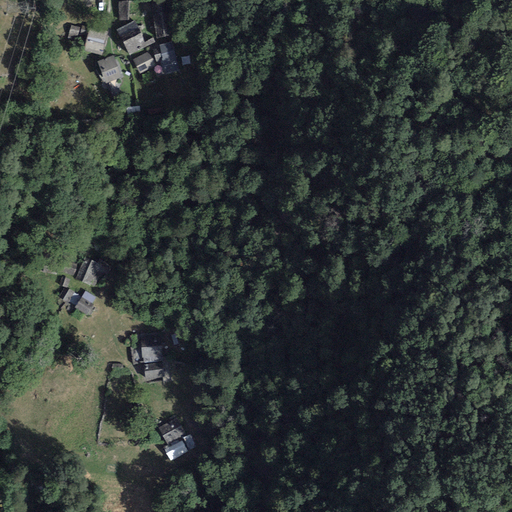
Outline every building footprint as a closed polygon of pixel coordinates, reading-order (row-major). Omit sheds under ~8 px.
[(119,21),(129,21),(129,0),(119,0),(119,21)] [(150,0),(157,38),(176,35),(169,0),(150,0)] [(116,29),(129,55),(155,41),(153,38),(145,42),(134,20),(116,29)] [(84,50),(103,54),(109,31),(90,26),(89,30),(71,25),(67,40),(86,44),(84,50)] [(164,74),(179,71),(173,42),(158,45),(159,48),(153,49),(156,63),(162,62),(164,74)] [(156,65),(148,51),(133,59),(140,73),(156,65)] [(122,77),(114,55),(98,61),(106,83),(122,77)] [(141,116),(140,106),(126,107),(127,117),(141,116)] [(76,278),(94,286),(99,276),(95,275),(97,270),(108,275),(113,264),(99,258),(97,262),(86,257),(76,278)] [(60,270),(73,275),(75,267),(62,263),(60,270)] [(57,273),(58,265),(43,264),(43,272),(57,273)] [(70,279),(63,276),(60,284),(64,286),(65,285),(68,286),(70,279)] [(59,297),(91,316),(93,312),(90,310),(91,308),(77,300),(80,295),(66,286),(59,297)] [(83,295),(93,301),(96,296),(85,290),(83,295)] [(163,361),(161,336),(141,338),(143,362),(163,361)] [(164,376),(164,368),(144,369),(145,378),(164,376)] [(185,434),(177,417),(175,418),(174,415),(169,417),(171,421),(159,426),(167,443),(185,434)] [(190,421),(204,440),(210,436),(195,417),(190,421)] [(196,447),(191,433),(184,436),(190,449),(196,447)] [(188,452),(181,438),(164,447),(171,461),(188,452)]
